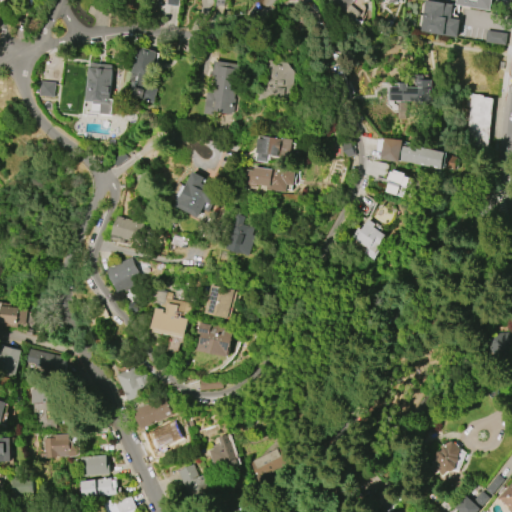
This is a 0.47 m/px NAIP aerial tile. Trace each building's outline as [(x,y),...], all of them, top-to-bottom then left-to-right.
[(330,1),(330,0),(353,0),(350,4),(360,12),(353,20),(330,1)] [(431,0),(423,0),(419,32),(457,37),(460,19),(451,18),(453,3),(431,0)] [(454,0),(454,5),(491,11),(492,0),(454,0)] [(486,30),(485,42),(505,45),(507,33),(486,30)] [(130,73),(137,47),(156,52),(148,81),(142,80),(141,84),(157,89),(153,103),(142,100),(143,98),(130,94),(132,90),(127,89),(130,80),(129,80),(131,73),(130,73)] [(89,61),(83,114),(112,117),(114,99),(111,99),(115,64),(89,61)] [(204,114),(207,92),(214,93),(216,80),(210,79),(211,70),(213,71),(215,61),(240,65),(235,96),(236,97),(234,112),(232,112),(232,114),(217,112),(216,115),(204,114)] [(268,96),(293,98),(296,64),(270,62),(268,96)] [(418,87),(408,87),(408,83),(399,82),(399,87),(389,87),(389,101),(431,102),(431,75),(418,75),(418,87)] [(41,81),(56,83),(54,98),(39,96),(41,81)] [(470,95),(494,99),(486,149),(462,145),(470,95)] [(291,140),(288,158),(267,155),(266,163),(253,160),(257,138),(262,139),(262,135),(291,140)] [(448,151),(443,171),(380,157),(384,137),(448,151)] [(354,155),(351,142),(341,144),(344,157),(354,155)] [(294,172),(292,185),(286,184),(285,192),(264,189),(265,186),(249,184),(249,182),(243,181),(245,169),(253,170),(253,167),(294,172)] [(392,170),(386,192),(404,197),(408,187),(412,188),(415,177),(392,170)] [(192,171),(208,179),(205,185),(219,192),(208,212),(201,209),(197,218),(174,206),(177,200),(175,199),(182,185),(185,187),(192,171)] [(256,236),(249,256),(226,248),(237,214),(245,216),(242,224),(255,228),(252,235),(256,236)] [(117,216),(144,224),(138,243),(126,239),(125,243),(111,239),(117,216)] [(365,218),(351,241),(365,249),(362,254),(372,260),(389,232),(365,218)] [(117,291),(106,269),(131,257),(142,280),(132,284),(133,287),(124,291),(123,289),(117,291)] [(203,313),(209,284),(233,290),(226,318),(203,313)] [(170,299),(188,303),(185,319),(187,319),(183,338),(149,331),(155,304),(153,303),(156,290),(172,293),(170,299)] [(439,292),(458,309),(444,325),(425,308),(439,292)] [(0,305),(29,308),(27,325),(19,324),(18,327),(8,326),(8,327),(0,326),(0,305)] [(228,357),(195,350),(199,334),(196,333),(198,323),(234,330),(228,357)] [(508,333),(485,333),(486,355),(509,355),(508,333)] [(22,350),(15,378),(0,373),(0,352),(1,352),(3,345),(22,350)] [(63,374),(66,357),(28,350),(25,366),(63,374)] [(128,401),(116,374),(133,367),(137,378),(145,374),(152,391),(128,401)] [(32,418),(54,418),(53,388),(30,389),(32,418)] [(172,415),(141,429),(132,411),(164,396),(172,415)] [(144,434),(175,419),(183,438),(159,449),(160,451),(154,454),(144,434)] [(50,435),(69,434),(69,439),(72,442),(72,446),(79,446),(79,454),(76,456),(69,457),(69,456),(47,457),(48,458),(39,459),(39,454),(43,454),(42,438),(51,438),(50,435)] [(0,437),(7,437),(8,461),(0,461),(0,437)] [(232,440),(241,464),(242,466),(219,475),(215,465),(209,450),(214,448),(213,445),(221,442),(222,444),(232,440)] [(431,476),(436,472),(441,478),(450,470),(458,473),(466,452),(449,440),(438,446),(430,453),(434,457),(428,462),(431,465),(426,469),(431,476)] [(251,460),(258,477),(285,466),(277,449),(251,460)] [(109,462),(110,474),(82,476),(80,457),(106,455),(107,463),(109,462)] [(206,490),(195,463),(177,470),(188,497),(206,490)] [(476,511),(459,511),(454,507),(466,494),(472,500),(496,473),(505,480),(476,511)] [(9,477),(30,476),(31,495),(10,497),(9,477)] [(81,499),(79,481),(111,478),(112,488),(117,488),(117,495),(81,499)] [(511,480),(498,497),(511,509),(511,480)] [(372,502),(389,506),(391,495),(375,491),(372,502)] [(117,511),(113,503),(130,496),(135,509),(128,511),(117,511)]
